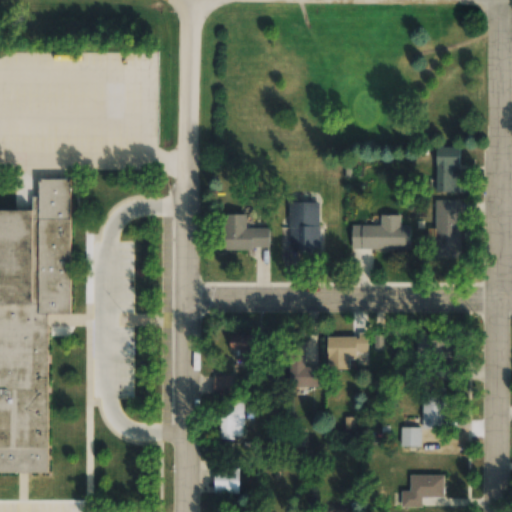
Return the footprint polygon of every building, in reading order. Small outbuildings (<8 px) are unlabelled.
[(36,81),(77,81),(77,57),(36,57),(36,81)] [(434,145),(458,145),(460,178),(474,181),(476,189),(434,190),(434,145)] [(0,473),(48,473),(48,314),(70,314),(70,180),(38,180),(38,211),(0,210),(0,473)] [(434,197),(434,255),(458,254),(459,197),(434,197)] [(287,201),(318,201),(317,245),(288,245),(287,201)] [(359,212),(406,211),(407,246),(365,245),(359,212)] [(247,215),(223,214),(222,250),(269,251),(269,228),(247,228),(247,215)] [(418,360),(435,360),(435,334),(418,334),(418,360)] [(258,335),(228,335),(228,351),(240,351),(240,363),(258,363),(258,335)] [(327,337),(327,369),(350,369),(350,359),(357,359),(357,337),(327,337)] [(319,366),(305,367),(304,343),(289,343),(290,390),(319,390),(319,366)] [(214,376),(214,395),(232,395),(232,376),(214,376)] [(445,388),(423,388),(422,429),(445,429),(445,388)] [(245,402),(219,402),(219,441),(245,441),(245,402)] [(423,497),(445,497),(445,474),(410,474),(410,491),(401,491),(401,508),(423,508),(423,497)]
